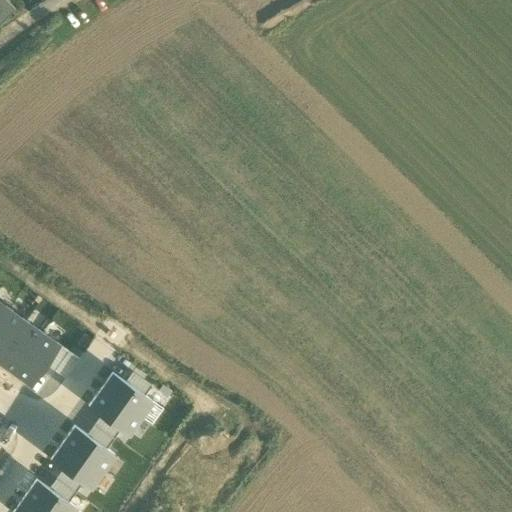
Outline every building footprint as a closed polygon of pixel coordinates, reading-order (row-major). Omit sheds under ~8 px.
[(3,0),(0,0),(0,21),(12,8),(3,0)] [(0,321),(9,309),(0,302),(0,321)] [(0,321),(0,355),(25,320),(9,309),(0,321)] [(0,355),(0,362),(13,371),(42,332),(25,320),(0,355)] [(58,344),(42,332),(13,371),(30,383),(44,364),(58,344)] [(44,364),(54,370),(68,351),(58,344),(44,364)] [(78,358),(68,351),(54,370),(64,377),(78,358)] [(132,371),(125,381),(145,395),(151,385),(132,371)] [(100,389),(139,417),(152,400),(145,395),(125,381),(112,372),(100,389)] [(139,417),(100,389),(88,405),(101,415),(120,429),(127,434),(139,417)] [(101,415),(94,425),(113,438),(120,429),(101,415)] [(62,442),(101,470),(113,453),(106,448),(87,434),(74,425),(62,442)] [(106,448),(113,438),(94,425),(87,434),(106,448)] [(101,470),(62,442),(50,459),(63,468),(83,482),(90,487),(101,470)] [(63,468),(56,478),(76,492),(83,482),(63,468)] [(69,502),(76,492),(56,478),(49,488),(69,502)] [(24,495),(47,511),(71,511),(76,507),(69,502),(49,488),(36,479),(24,495)] [(47,511),(24,495),(12,511),(47,511)]
